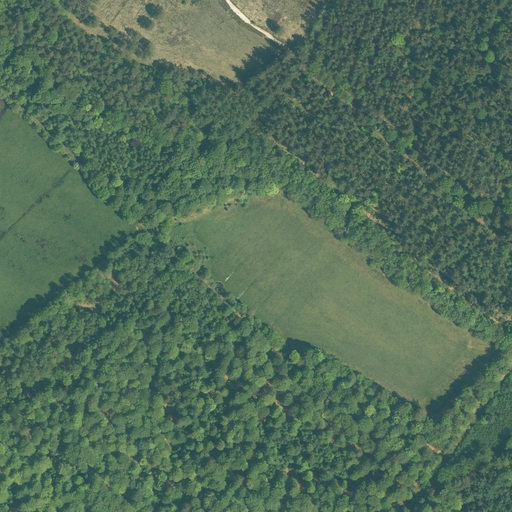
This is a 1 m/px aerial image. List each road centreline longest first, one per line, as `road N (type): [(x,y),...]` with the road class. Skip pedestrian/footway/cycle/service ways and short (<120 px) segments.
road 1 (track): [(178,257),(424,489)]
road 2 (track): [(511,246),(388,137),(392,84),(424,0)]
road 3 (track): [(119,511),(181,260)]
road 4 (track): [(178,257),(0,399)]
road 5 (track): [(307,66),(150,230)]
road 6 (track): [(0,87),(150,230)]
road 7 (track): [(424,489),(511,363)]
